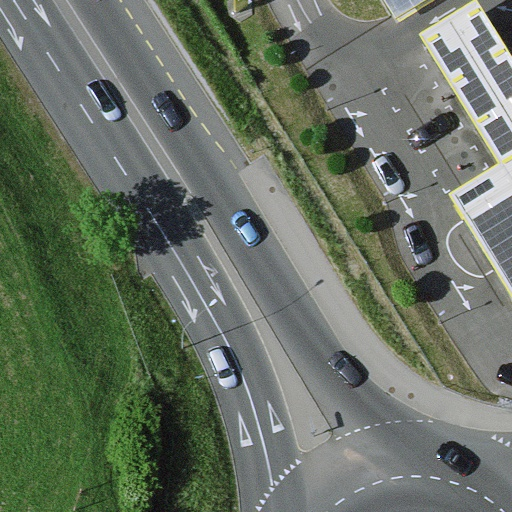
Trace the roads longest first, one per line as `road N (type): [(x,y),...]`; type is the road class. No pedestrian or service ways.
road 1 (secondary): [(352,493),(167,168),(59,0)]
road 2 (secondary): [(501,511),(458,483),(423,476),(352,493)]
